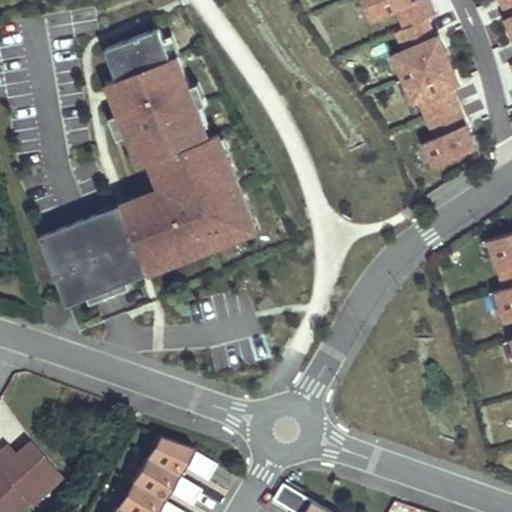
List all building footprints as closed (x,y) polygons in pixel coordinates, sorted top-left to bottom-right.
[(437,14),(430,0),(415,0),(414,1),(413,0),(365,0),(374,19),(398,9),(406,27),(427,18),(437,14)] [(511,14),(511,0),(503,0),(510,15),(511,14)] [(406,27),(397,31),(405,50),(399,52),(409,76),(446,60),(450,59),(440,35),(435,37),(427,18),(406,27)] [(165,193),(45,241),(51,256),(60,252),(66,269),(57,272),(70,304),(90,296),(88,292),(128,276),(130,280),(181,260),(177,252),(194,246),(197,254),(240,237),(235,226),(254,218),(230,158),(223,161),(214,136),(204,140),(200,129),(192,110),(199,107),(191,86),(178,55),(173,57),(165,38),(160,27),(107,48),(119,78),(109,82),(130,134),(140,130),(152,161),(162,157),(171,179),(161,183),(165,193)] [(182,54),(174,34),(165,38),(173,57),(178,55),(182,54)] [(459,105),(451,87),(456,84),(446,60),(409,76),(405,78),(415,102),(420,100),(428,118),(459,105)] [(208,103),(200,82),(191,86),(199,107),(201,106),(208,103)] [(477,147),(459,105),(428,118),(436,137),(426,141),(436,165),(477,147)] [(209,126),(201,106),(199,107),(192,110),(200,129),(209,126)] [(230,158),(220,133),(214,136),(223,161),(230,158)] [(171,179),(162,157),(152,161),(161,183),(171,179)] [(258,229),(254,218),(235,226),(240,237),(258,229)] [(511,233),(490,240),(505,288),(511,286),(511,233)] [(197,254),(194,246),(177,252),(181,260),(182,263),(198,256),(197,254)] [(66,269),(60,252),(51,256),(57,272),(66,269)] [(128,276),(88,292),(90,296),(92,302),(132,286),(128,276)] [(511,286),(505,288),(497,291),(506,321),(511,319),(511,286)] [(216,463),(193,449),(194,446),(158,433),(146,454),(178,474),(183,464),(207,479),(216,463)] [(0,511),(21,494),(26,500),(29,504),(61,475),(31,441),(17,454),(8,445),(0,451),(0,511)] [(178,474),(146,454),(131,478),(163,498),(169,489),(192,504),(201,488),(178,474)] [(184,511),(163,498),(131,478),(116,503),(130,511),(184,511)] [(335,511),(284,482),(275,498),(298,511),(335,511)] [(12,511),(26,500),(21,494),(0,511),(12,511)] [(130,511),(116,503),(111,511),(130,511)]
